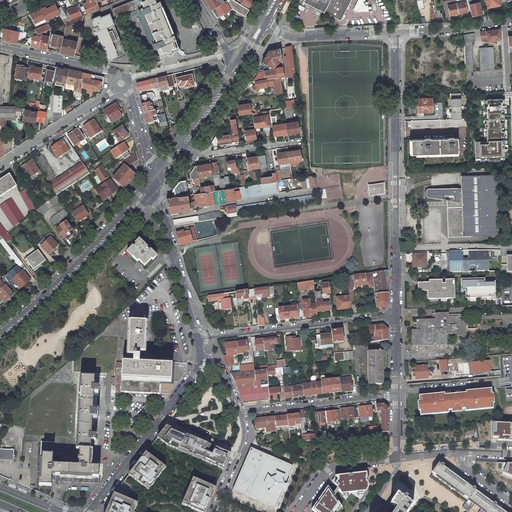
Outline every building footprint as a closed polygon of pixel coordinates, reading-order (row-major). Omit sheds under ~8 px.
[(96,0),(86,0),(88,4),(81,7),(82,8),(85,14),(88,13),(90,12),(98,9),(100,8),(97,1),(96,0)] [(141,8),(137,0),(132,0),(112,8),(117,18),(138,9),(141,8)] [(143,13),(154,41),(152,42),(154,48),(157,47),(161,57),(167,54),(180,49),(176,40),(159,0),(137,0),(141,8),(138,9),(140,14),(143,13)] [(159,0),(176,40),(177,39),(178,38),(179,38),(179,37),(179,36),(179,35),(165,2),(165,1),(164,0),(159,0)] [(224,2),(222,0),(212,0),(208,3),(212,10),(224,2)] [(232,8),(239,12),(243,5),(238,3),(233,0),(227,0),(224,2),(228,9),(229,10),(232,8)] [(250,8),(254,0),(243,0),(241,3),(250,8)] [(341,20),(350,0),(304,0),(304,1),(341,20)] [(457,3),(459,13),(467,11),(465,1),(461,2),(461,0),(456,1),(457,3)] [(362,4),(358,1),(355,7),(354,9),(358,11),(369,11),(369,6),(361,6),(362,4)] [(228,9),(224,2),(212,10),(217,18),(229,10),(228,9)] [(480,2),(469,5),(471,10),(472,16),(482,14),(480,2)] [(457,3),(448,5),(450,15),(459,13),(457,3)] [(58,8),(55,4),(47,8),(46,6),(40,9),(45,18),(46,21),(61,14),(58,8)] [(82,15),(77,6),(72,8),(73,10),(69,11),(65,5),(61,7),(69,21),(82,15)] [(249,10),(243,5),(239,12),(245,16),(249,10)] [(69,21),(61,7),(58,8),(61,14),(65,23),(66,22),(69,21)] [(199,23),(188,7),(186,8),(196,25),(199,23)] [(406,11),(407,14),(409,16),(412,15),(415,13),(415,10),(413,8),(410,7),(407,8),(406,11)] [(45,18),(40,9),(31,13),(36,22),(45,18)] [(113,20),(110,13),(101,17),(100,15),(93,18),(91,19),(108,60),(119,56),(119,55),(126,53),(114,23),(118,22),(117,18),(113,20)] [(82,24),(84,15),(82,15),(69,21),(66,22),(64,32),(67,31),(82,24)] [(51,28),(48,24),(35,30),(37,34),(41,32),(51,28)] [(500,28),(480,32),(482,39),(487,38),(487,42),(501,40),(500,28)] [(19,32),(5,29),(5,33),(3,39),(5,40),(17,42),(19,32)] [(474,33),(464,35),(464,44),(465,63),(465,73),(473,72),(472,42),(475,41),(474,33)] [(63,37),(51,34),(50,45),(58,46),(61,47),(63,38),(63,37)] [(41,36),(36,35),(32,36),(31,46),(39,47),(41,36)] [(49,38),(41,36),(39,47),(47,49),(49,38)] [(65,39),(63,38),(61,47),(60,52),(75,55),(78,42),(65,39)] [(293,60),(291,46),(286,47),(288,55),(285,56),(288,73),(295,72),(293,63),(293,60)] [(493,47),(480,48),(481,70),(494,69),(493,47)] [(281,48),(269,51),(264,59),(262,62),(272,68),(278,62),(279,62),(278,61),(282,60),(281,48)] [(9,56),(0,54),(0,105),(2,106),(4,61),(8,62),(9,56)] [(22,65),(17,64),(15,78),(27,79),(28,68),(22,67),(22,65)] [(34,65),(30,65),(28,77),(40,79),(42,68),(33,67),(34,65)] [(69,69),(56,66),(53,80),(56,81),(55,85),(65,87),(66,82),(69,69)] [(83,72),(69,69),(66,82),(76,84),(74,95),(75,97),(81,98),(82,87),(83,72)] [(259,72),(253,81),(255,81),(256,81),(280,77),(279,69),(271,70),(259,72)] [(104,77),(83,72),(82,87),(99,91),(100,88),(103,88),(103,84),(104,84),(104,77)] [(166,75),(157,78),(159,86),(160,91),(169,89),(169,87),(175,86),(172,74),(166,75)] [(181,76),(176,77),(178,84),(180,84),(180,88),(194,85),(192,74),(187,75),(187,76),(181,77),(181,76)] [(257,91),(260,88),(267,87),(267,86),(274,85),(275,94),(283,93),(281,84),(281,77),(280,77),(256,81),(255,81),(256,85),(255,86),(254,85),(252,88),(257,91)] [(151,79),(136,83),(138,91),(153,87),(151,79)] [(149,93),(142,94),(144,103),(142,103),(144,111),(153,109),(153,106),(155,106),(153,101),(155,101),(154,95),(153,93),(149,94),(149,93)] [(451,93),(451,118),(461,118),(461,93),(451,93)] [(63,98),(54,98),(54,123),(61,118),(63,98)] [(432,98),(418,99),(418,112),(432,111),(432,98)] [(500,157),(505,157),(504,144),(505,144),(505,139),(504,139),(503,106),(505,105),(504,99),(484,100),(484,106),(485,106),(487,142),(480,142),(480,141),(475,141),(476,158),(480,158),(480,161),(485,161),(485,158),(489,158),(489,161),(500,161),(500,157)] [(250,103),(238,105),(240,115),(252,113),(250,103)] [(116,104),(104,111),(112,123),(123,115),(116,104)] [(10,106),(5,106),(5,119),(16,119),(16,115),(16,108),(16,106),(14,106),(10,106)] [(159,108),(155,109),(156,113),(160,112),(160,114),(158,114),(160,122),(166,121),(163,107),(159,108)] [(285,108),(284,108),(286,119),(293,118),(291,107),(285,108)] [(29,110),(26,110),(24,120),(36,123),(36,121),(38,112),(33,111),(34,109),(30,108),(29,110)] [(153,109),(144,111),(147,122),(158,119),(156,113),(155,109),(153,109)] [(44,112),(38,111),(38,112),(36,121),(39,121),(44,122),(46,112),(44,112)] [(268,115),(253,117),(255,128),(270,125),(268,115)] [(467,119),(411,121),(411,128),(467,126),(467,119)] [(94,120),(84,127),(91,138),(101,131),(94,120)] [(223,121),(218,129),(223,132),(228,124),(223,121)] [(297,121),(286,123),(288,134),(299,132),(297,121)] [(286,123),(272,125),(274,136),(288,134),(286,123)] [(122,126),(113,132),(119,142),(128,136),(122,126)] [(79,129),(68,135),(75,146),(80,142),(82,145),(83,145),(88,143),(85,139),(82,134),(79,129)] [(255,129),(245,130),(246,140),(257,139),(255,129)] [(233,133),(216,136),(212,142),(214,145),(239,141),(238,133),(233,133)] [(424,139),(411,139),(412,154),(458,153),(458,138),(454,138),(454,135),(448,135),(448,138),(430,139),(430,136),(424,136),(424,139)] [(12,139),(3,139),(3,156),(12,150),(12,139)] [(67,139),(64,141),(69,150),(66,152),(72,161),(75,163),(81,159),(67,139)] [(63,140),(51,148),(58,158),(66,152),(69,150),(64,141),(63,140)] [(124,143),(111,151),(116,159),(122,155),(125,159),(130,155),(125,147),(126,146),(124,143)] [(299,150),(288,151),(290,162),(291,165),(296,164),(296,163),(297,163),(297,161),(301,160),(299,150)] [(125,159),(120,162),(124,165),(126,167),(139,159),(136,151),(130,155),(125,159)] [(288,151),(277,153),(279,164),(290,162),(288,151)] [(42,155),(36,160),(50,184),(55,181),(55,177),(42,155)] [(264,155),(257,156),(259,167),(260,173),(267,172),(266,166),(264,155)] [(257,156),(247,158),(249,169),(259,167),(257,156)] [(235,160),(226,161),(227,167),(231,166),(232,172),(238,171),(237,165),(236,165),(235,160)] [(32,161),(22,167),(29,178),(39,172),(32,161)] [(216,162),(211,163),(212,173),(219,172),(218,166),(217,166),(216,162)] [(55,181),(50,184),(57,196),(74,184),(90,173),(87,169),(83,163),(55,181)] [(211,163),(197,165),(199,177),(213,175),(213,174),(212,173),(211,163)] [(107,171),(103,165),(95,170),(102,181),(110,176),(107,171)] [(124,165),(113,179),(124,188),(135,175),(126,167),(124,165)] [(197,165),(195,166),(190,173),(191,178),(194,177),(194,181),(196,181),(196,177),(199,177),(197,165)] [(494,168),(469,168),(468,175),(463,175),(463,187),(428,191),(427,191),(426,191),(426,192),(425,192),(425,193),(425,194),(425,195),(425,196),(426,197),(427,198),(428,198),(440,199),(446,199),(446,203),(447,237),(470,236),(470,232),(496,232),(494,168)] [(276,171),(273,172),(273,176),(261,178),(262,183),(275,181),(277,181),(276,173),(276,171)] [(219,173),(213,174),(213,175),(214,185),(215,190),(231,188),(230,181),(221,183),(219,173)] [(10,174),(0,180),(0,197),(16,186),(10,174)] [(301,188),(315,188),(315,177),(300,178),(301,188)] [(107,182),(96,190),(104,201),(118,191),(110,180),(107,182)] [(186,180),(179,181),(174,188),(174,197),(187,195),(186,180)] [(243,186),(239,187),(241,198),(277,193),(275,181),(262,183),(246,186),(243,186)] [(384,182),(367,184),(369,194),(384,193),(384,182)] [(201,193),(198,193),(200,204),(200,205),(235,200),(234,195),(239,194),(238,187),(231,188),(215,190),(201,193)] [(26,189),(20,193),(31,213),(33,212),(36,209),(26,189)] [(174,197),(167,198),(169,207),(172,215),(178,214),(178,209),(187,209),(187,195),(174,197)] [(314,195),(236,207),(237,213),(315,201),(314,195)] [(57,196),(36,209),(38,212),(40,215),(60,201),(57,196)] [(11,198),(0,205),(0,206),(14,227),(20,223),(24,219),(11,198)] [(235,213),(234,205),(226,207),(227,214),(228,217),(230,217),(235,216),(235,213)] [(83,206),(72,213),(77,222),(83,219),(81,217),(88,213),(83,206)] [(65,209),(51,218),(55,224),(69,214),(65,209)] [(198,216),(173,220),(174,226),(196,222),(200,222),(213,220),(221,218),(220,211),(212,212),(198,216)] [(68,221),(58,228),(64,238),(69,234),(69,235),(72,234),(70,231),(73,229),(68,221)] [(189,230),(176,233),(178,240),(180,245),(192,242),(189,230)] [(7,233),(2,237),(3,238),(6,243),(11,238),(7,233)] [(49,235),(40,245),(48,253),(57,242),(49,235)] [(151,250),(145,245),(146,244),(139,238),(135,243),(136,244),(134,246),(133,245),(128,250),(133,255),(132,256),(138,261),(139,260),(145,266),(151,259),(153,260),(157,255),(151,249),(151,250)] [(37,249),(26,259),(35,270),(39,267),(37,266),(46,259),(37,249)] [(489,270),(488,250),(463,251),(464,271),(489,270)] [(463,251),(450,251),(450,272),(456,271),(464,271),(463,251)] [(419,267),(426,267),(426,254),(413,254),(413,267),(419,267)] [(511,255),(511,256),(511,257),(506,257),(506,264),(501,264),(501,270),(501,279),(511,278),(511,255)] [(388,302),(388,270),(387,270),(372,272),(373,279),(376,308),(383,307),(388,302)] [(22,271),(13,280),(15,283),(20,289),(30,280),(22,271)] [(355,286),(367,285),(367,280),(368,280),(373,279),(372,272),(367,273),(366,273),(353,275),(351,275),(347,276),(349,291),(353,290),(355,286)] [(8,275),(5,278),(11,285),(12,286),(15,283),(13,280),(8,275)] [(5,278),(2,281),(6,286),(7,287),(11,285),(5,278)] [(466,298),(496,297),(495,281),(485,282),(485,278),(461,279),(461,290),(465,290),(466,298)] [(428,299),(455,298),(454,279),(445,280),(445,283),(442,283),(442,280),(429,280),(429,282),(418,283),(418,291),(427,290),(428,299)] [(0,297),(4,302),(13,294),(7,287),(6,286),(5,286),(0,280),(0,297)] [(313,280),(297,283),(298,291),(314,288),(313,280)] [(265,288),(254,289),(255,295),(262,294),(262,298),(269,297),(269,295),(274,294),(273,286),(265,288)] [(247,290),(235,292),(236,298),(243,297),(244,299),(248,299),(255,297),(255,295),(254,289),(247,290)] [(221,300),(223,310),(231,309),(229,298),(225,299),(224,299),(223,298),(223,294),(209,296),(208,296),(209,301),(221,300)] [(349,296),(336,298),(338,310),(351,308),(349,296)] [(297,306),(288,307),(289,318),(298,317),(302,317),(300,303),(297,303),(297,306)] [(329,303),(316,304),(317,312),(330,311),(329,303)] [(310,305),(303,305),(305,316),(317,315),(317,312),(316,304),(310,305)] [(278,309),(275,310),(277,320),(280,319),(289,318),(288,307),(278,308),(278,309)] [(447,345),(446,334),(455,334),(455,336),(462,336),(462,338),(466,338),(466,331),(464,331),(464,327),(468,327),(468,320),(463,320),(462,315),(453,315),(453,317),(450,317),(450,315),(450,313),(435,313),(436,319),(417,319),(417,329),(411,329),(412,345),(414,345),(414,349),(412,349),(411,349),(412,357),(431,356),(431,354),(438,354),(438,349),(436,349),(436,345),(439,345),(439,355),(454,354),(453,345),(447,345)] [(130,321),(128,355),(132,355),(132,363),(122,363),(122,374),(121,383),(121,391),(140,392),(159,393),(160,381),(171,381),(172,365),(146,364),(146,359),(146,353),(145,352),(145,344),(146,322),(130,321)] [(383,325),(369,326),(371,342),(388,340),(388,329),(383,325)] [(342,330),(331,331),(332,333),(333,342),(344,341),(342,330)] [(321,342),(321,345),(332,344),(333,344),(333,342),(332,333),(316,335),(317,343),(321,342)] [(276,337),(263,339),(264,350),(264,351),(273,350),(273,345),(277,344),(277,343),(279,343),(278,338),(276,338),(276,337)] [(293,338),(286,339),(288,352),(301,350),(300,339),(293,340),(293,338)] [(263,339),(255,340),(256,351),(264,350),(263,339)] [(247,341),(237,342),(238,353),(243,353),(248,352),(247,341)] [(237,342),(226,343),(227,356),(232,355),(238,354),(238,353),(237,342)] [(382,351),(368,351),(368,384),(382,384),(382,351)] [(343,353),(333,354),(334,362),(335,362),(338,361),(344,361),(354,359),(353,352),(343,353)] [(123,355),(122,363),(132,363),(132,355),(128,355),(123,355)] [(228,367),(235,364),(232,355),(227,356),(223,356),(228,367)] [(284,360),(277,361),(277,368),(282,368),(285,367),(284,360)] [(277,361),(266,362),(266,366),(266,369),(277,368),(277,361)] [(253,364),(239,366),(240,372),(254,371),(253,364)] [(427,366),(415,366),(416,379),(428,378),(427,366)] [(277,368),(266,369),(267,375),(275,374),(275,376),(283,375),(282,368),(277,368)] [(237,389),(244,404),(249,403),(252,403),(258,402),(263,402),(270,401),(269,390),(268,380),(267,375),(266,369),(261,370),(254,371),(240,372),(231,373),(237,389)] [(81,376),(78,449),(80,449),(91,450),(91,440),(96,440),(96,435),(95,435),(96,421),(96,417),(97,417),(97,411),(96,411),(97,392),(98,392),(99,382),(94,382),(95,377),(81,376)] [(312,383),(303,384),(303,386),(304,396),(322,394),(321,382),(318,383),(317,376),(311,376),(312,383)] [(351,377),(340,378),(341,392),(352,390),(351,377)] [(340,378),(321,380),(321,382),(322,394),(341,392),(340,378)] [(303,386),(284,389),(285,399),(304,396),(303,386)] [(420,410),(420,415),(448,412),(448,410),(451,409),(452,412),(461,411),(461,408),(465,408),(465,410),(493,408),(492,403),(494,403),(493,393),(491,393),(491,388),(465,391),(466,392),(444,395),(444,393),(418,396),(419,400),(417,401),(418,410),(420,410)] [(279,389),(269,390),(270,401),(280,399),(279,389)] [(383,404),(376,405),(377,417),(381,416),(381,427),(378,427),(379,433),(388,432),(388,408),(383,404)] [(371,405),(359,407),(361,418),(372,416),(371,405)] [(350,419),(359,418),(358,407),(341,409),(342,420),(347,419),(350,419)] [(339,411),(326,412),(327,422),(334,422),(341,421),(339,411)] [(326,412),(315,414),(316,424),(327,422),(326,412)] [(300,414),(287,415),(288,425),(298,424),(299,429),(302,429),(300,418),(300,414)] [(287,415),(274,417),(276,430),(280,430),(279,426),(288,425),(287,415)] [(266,418),(255,419),(256,428),(267,426),(267,431),(276,430),(274,417),(266,418)] [(511,423),(492,422),(492,440),(511,440),(511,423)] [(114,493),(105,511),(205,511),(210,502),(216,488),(225,468),(232,452),(167,424),(158,436),(150,446),(114,493)] [(378,426),(366,427),(367,434),(379,433),(378,427),(378,426)] [(356,448),(364,447),(363,440),(356,441),(356,448)] [(52,479),(52,476),(54,450),(54,445),(54,442),(41,441),(41,442),(41,455),(40,479),(39,485),(51,486),(52,486),(52,479)] [(0,460),(13,461),(13,448),(1,448),(1,446),(0,445),(0,460)] [(292,466),(250,448),(232,490),(274,508),(292,466)] [(53,465),(52,476),(55,477),(97,479),(97,477),(99,477),(99,467),(91,466),(91,463),(94,463),(94,450),(91,450),(80,449),(79,456),(70,456),(70,463),(79,464),(79,466),(53,465)] [(511,463),(497,462),(497,469),(503,471),(501,475),(508,478),(511,479),(511,463)] [(503,511),(497,507),(498,507),(493,503),(492,504),(475,491),(475,490),(470,486),(470,487),(443,467),(438,463),(432,472),(436,475),(436,476),(463,497),(464,496),(468,499),(468,500),(466,502),(465,503),(462,507),(469,511),(475,504),(481,509),(478,511),(503,511)] [(335,477),(333,480),(338,487),(333,494),(328,486),(325,492),(311,509),(314,511),(334,511),(340,504),(334,496),(339,489),(346,500),(352,493),(360,499),(368,488),(366,473),(335,476),(335,477)] [(410,511),(415,505),(399,493),(391,503),(398,508),(395,511),(410,511)]
